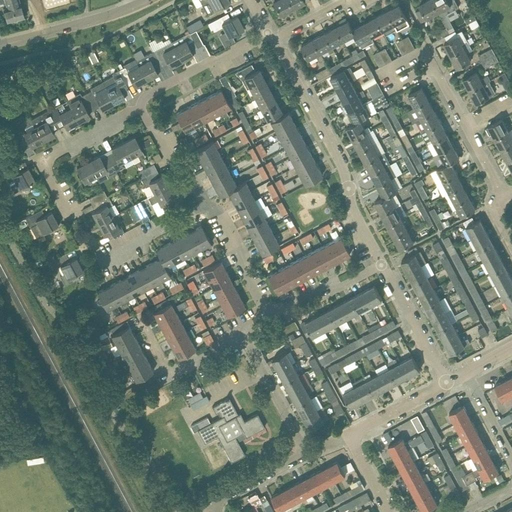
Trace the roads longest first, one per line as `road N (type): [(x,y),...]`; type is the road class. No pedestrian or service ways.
road 1 (residential): [(384,259),(343,164),(274,40)]
road 2 (residential): [(70,206),(48,153),(139,106)]
road 3 (tertiary): [(0,44),(142,0)]
road 4 (residential): [(139,106),(268,33)]
road 5 (residential): [(305,454),(242,330)]
road 6 (residential): [(446,382),(384,259)]
road 7 (residential): [(271,317),(208,203)]
road 8 (residential): [(271,317),(384,259)]
road 9 (residential): [(148,335),(175,370),(242,330)]
road 10 (residential): [(208,203),(139,106)]
